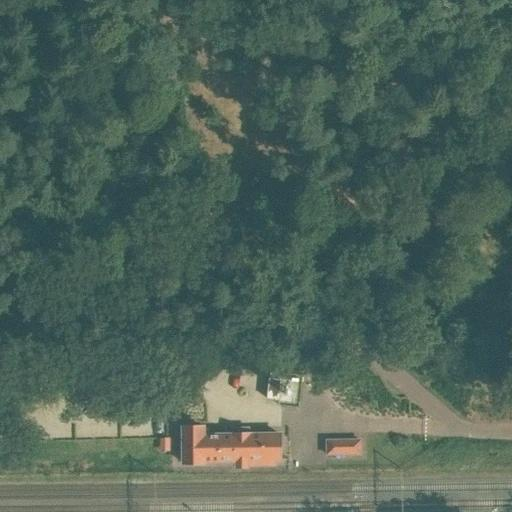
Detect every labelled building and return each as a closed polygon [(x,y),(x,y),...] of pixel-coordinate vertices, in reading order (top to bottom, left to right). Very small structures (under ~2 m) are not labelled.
[(278,399),(280,380),(268,378),(266,398),(278,399)] [(203,435),(203,427),(182,427),(182,462),(231,462),(230,434),(203,435)] [(273,464),(273,460),(279,460),(279,434),(230,434),(231,462),(234,462),(234,465),(236,465),(236,466),(246,466),(246,465),(273,464)] [(159,440),(159,448),(168,448),(168,440),(159,440)] [(327,454),(359,453),(359,440),(327,441),(327,454)]
